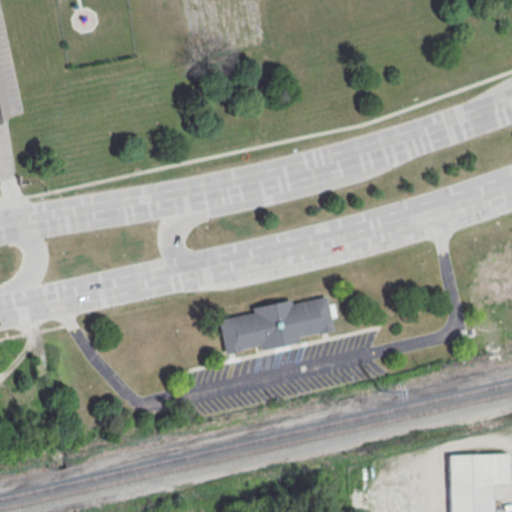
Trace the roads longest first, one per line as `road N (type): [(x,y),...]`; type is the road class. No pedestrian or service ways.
road 1 (primary): [(416,139),(200,194),(0,227)]
road 2 (primary): [(416,139),(352,178),(175,219),(168,242),(184,273)]
road 3 (primary): [(0,311),(184,273)]
road 4 (primary): [(229,262),(401,218)]
